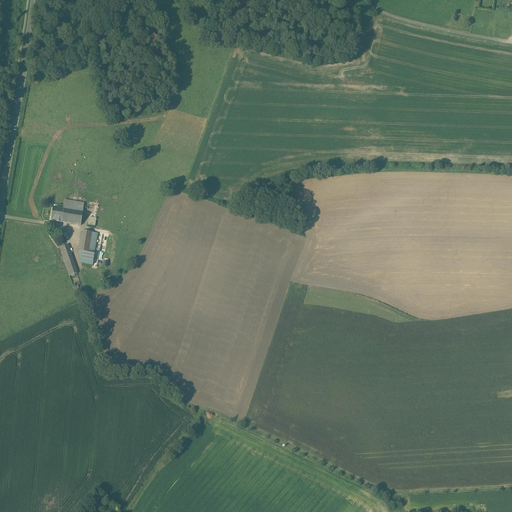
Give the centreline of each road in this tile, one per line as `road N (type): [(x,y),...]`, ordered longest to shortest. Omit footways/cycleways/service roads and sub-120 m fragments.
road 1 (track): [(511,486),(378,489),(180,399),(156,372),(109,371),(87,297)]
road 2 (secondary): [(0,207),(34,0)]
road 3 (track): [(511,42),(393,17),(362,0)]
road 4 (track): [(128,511),(200,409)]
